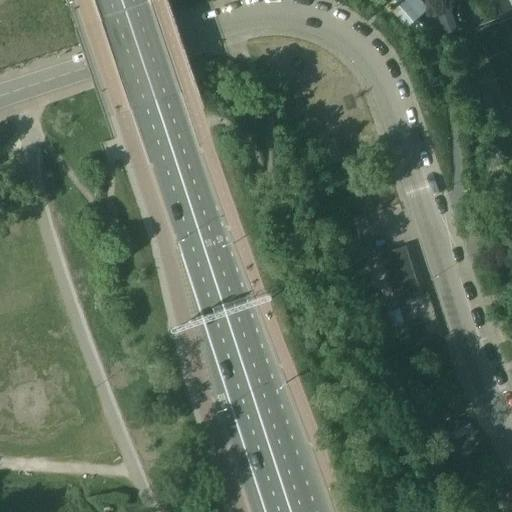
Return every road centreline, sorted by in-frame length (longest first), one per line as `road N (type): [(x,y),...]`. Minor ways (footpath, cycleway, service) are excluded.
road 1 (tertiary): [(511,430),(470,342),(388,89),(364,46),(315,17),(273,8),(181,34)]
road 2 (primary): [(290,511),(122,0)]
road 3 (tertiary): [(13,92),(181,34)]
